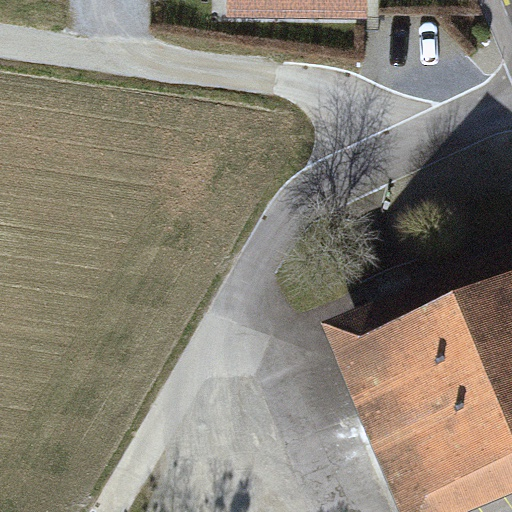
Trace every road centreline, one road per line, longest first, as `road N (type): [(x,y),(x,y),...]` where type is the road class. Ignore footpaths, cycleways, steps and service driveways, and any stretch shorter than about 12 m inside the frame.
road 1 (track): [(511,64),(379,122),(309,170),(111,511)]
road 2 (track): [(379,122),(325,90),(0,42)]
